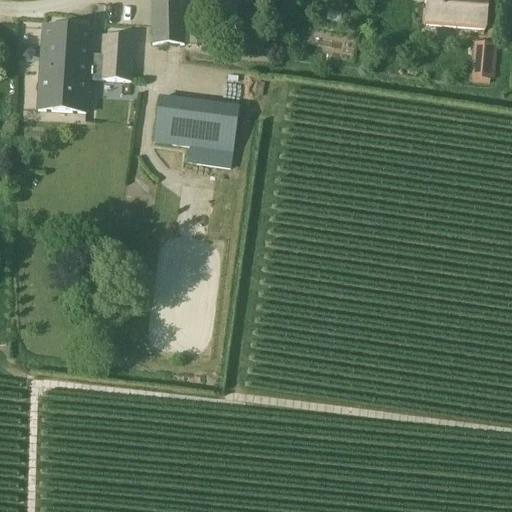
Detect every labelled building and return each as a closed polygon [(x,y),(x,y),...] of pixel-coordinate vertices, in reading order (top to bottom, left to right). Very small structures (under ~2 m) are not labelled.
[(184,0),(150,0),(152,47),(184,47),(184,0)] [(253,3),(253,0),(204,0),(206,8),(253,3)] [(428,0),(426,27),(485,32),(487,0),(428,0)] [(100,83),(101,69),(95,69),(95,64),(90,63),(92,32),(44,29),(37,113),(86,117),(88,82),(100,83)] [(314,53),(316,33),(305,32),(303,52),(314,53)] [(333,35),(331,59),(352,61),(354,37),(333,35)] [(102,37),(101,69),(100,83),(132,84),(135,40),(102,37)] [(478,47),(475,80),(493,82),(496,48),(478,47)] [(216,153),(233,156),(239,111),(222,109),(216,153)]
